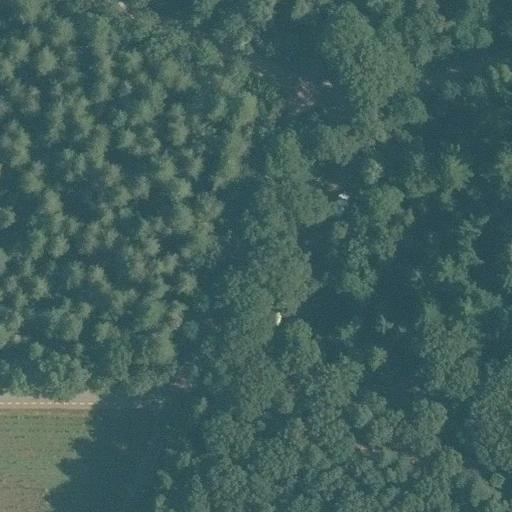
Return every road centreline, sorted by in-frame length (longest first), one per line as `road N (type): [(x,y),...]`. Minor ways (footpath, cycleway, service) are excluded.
road 1 (track): [(71,0),(303,100),(388,105),(511,63)]
road 2 (track): [(180,397),(342,0)]
road 3 (tertiary): [(180,397),(511,402)]
road 4 (tertiary): [(0,396),(180,397)]
road 5 (tertiary): [(135,511),(180,397)]
